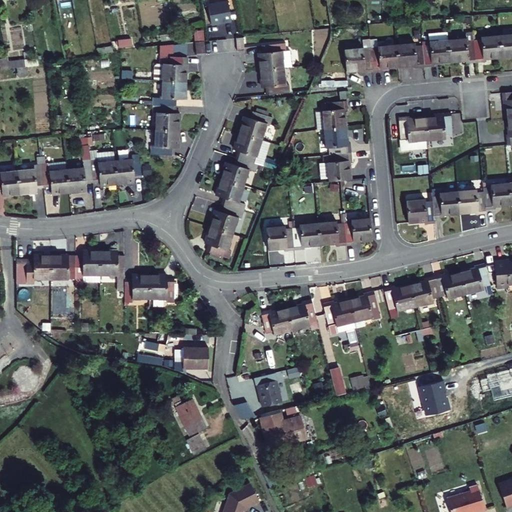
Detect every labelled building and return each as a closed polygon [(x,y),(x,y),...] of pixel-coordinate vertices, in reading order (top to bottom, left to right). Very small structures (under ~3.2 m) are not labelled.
[(446,35),(427,37),(428,45),(421,45),(421,49),(423,71),(433,70),(432,66),(448,65),(446,43),(446,35)] [(511,37),(499,39),(501,61),(511,59),(511,37)] [(480,40),(480,44),(473,45),(474,67),(485,66),(484,62),(501,61),(499,39),(480,40)] [(465,45),(465,41),(446,43),(448,65),(464,63),(464,68),(474,67),(473,45),(465,45)] [(203,44),(195,45),(196,57),(204,56),(203,44)] [(414,50),(413,46),(395,47),(397,69),(412,68),(412,72),(423,71),(421,49),(414,50)] [(376,49),(376,53),(370,54),(372,75),(381,74),(381,71),(397,69),(395,47),(376,49)] [(263,58),(258,58),(260,75),(284,73),(292,72),(290,55),(287,55),(286,48),(262,51),(263,58)] [(363,54),(362,50),(343,52),(345,74),(360,73),(361,76),(372,75),(370,54),(363,54)] [(159,63),(163,63),(162,81),(186,82),(186,64),(183,64),(183,57),(174,57),(174,53),(159,52),(159,63)] [(27,65),(38,63),(37,55),(0,58),(0,67),(16,65),(17,75),(28,74),(27,65)] [(266,91),(267,98),(290,96),(290,89),(286,89),(284,73),(260,75),(262,92),(266,91)] [(162,98),(152,98),(152,105),(175,106),(176,98),(185,99),(186,82),(162,81),(162,98)] [(511,95),(500,97),(501,106),(504,105),(505,121),(511,120),(511,95)] [(152,112),(156,113),(155,130),(178,131),(178,113),(175,113),(175,106),(152,105),(152,112)] [(324,115),(321,115),(322,133),(345,131),(344,116),(346,116),(345,105),(323,107),(324,115)] [(250,113),(248,120),(244,119),(239,135),(260,142),(265,126),(269,127),(271,120),(250,113)] [(440,117),(441,121),(426,122),(427,144),(446,142),(445,139),(453,138),(451,116),(440,117)] [(401,142),(409,141),(409,145),(427,144),(426,122),(410,123),(410,119),(399,120),(401,142)] [(511,120),(505,121),(506,137),(503,137),(504,146),(505,146),(511,145),(511,120)] [(173,154),(173,147),(177,147),(178,131),(155,130),(155,146),(151,146),(150,153),(173,154)] [(324,152),(327,152),(328,159),(350,157),(349,146),(346,147),(345,131),(322,133),(324,152)] [(259,160),(254,158),(260,142),(239,135),(234,151),(237,153),(234,160),(256,167),(259,160)] [(83,157),(90,157),(89,137),(82,137),(83,157)] [(96,156),(96,159),(89,159),(91,182),(98,181),(98,185),(116,183),(114,161),(113,155),(96,156)] [(131,156),(132,159),(114,161),(116,183),(133,181),(133,177),(139,177),(138,165),(137,155),(131,156)] [(327,185),(350,183),(349,169),(351,169),(350,157),(328,159),(321,160),(321,167),(325,167),(327,185)] [(82,160),(83,167),(65,169),(67,192),(85,190),(84,183),(91,182),(89,159),(82,160)] [(247,172),(254,174),(256,167),(234,160),(232,167),(226,165),(221,181),(242,188),(247,172)] [(47,170),(47,164),(40,165),(42,187),(48,186),(49,194),(67,192),(65,169),(47,170)] [(33,165),(33,169),(14,171),(16,193),(35,192),(35,188),(42,187),(40,165),(33,165)] [(321,167),(317,167),(319,186),(327,185),(325,167),(321,167)] [(0,172),(0,194),(16,193),(14,171),(0,172)] [(243,206),(237,203),(242,188),(221,181),(216,196),(222,198),(220,206),(241,213),(243,206)] [(489,188),(483,189),(484,199),(485,210),(494,209),(494,206),(510,205),(508,183),(489,185),(489,188)] [(476,199),(476,196),(458,198),(460,220),(476,218),(476,221),(486,220),(485,210),(484,199),(476,199)] [(439,203),(433,204),(433,208),(434,225),(444,224),(444,221),(460,220),(458,198),(439,199),(439,203)] [(408,228),(423,227),(424,230),(435,230),(434,225),(433,208),(425,209),(424,205),(406,206),(408,228)] [(235,218),(239,220),(241,213),(220,206),(217,213),(214,211),(209,227),(230,234),(235,218)] [(356,249),(355,246),(371,244),(369,222),(350,224),(350,227),(343,228),(345,250),(356,249)] [(333,248),(334,251),(345,250),(343,228),(335,228),(335,226),(316,227),(317,249),(333,248)] [(228,251),(224,250),(230,234),(209,227),(203,244),(206,245),(204,252),(226,259),(228,251)] [(302,254),(302,250),(317,249),(316,227),(296,229),(297,232),(290,232),(292,255),(302,254)] [(281,253),(281,256),(292,255),(290,232),(282,233),(282,230),(264,232),(266,254),(281,253)] [(77,253),(77,256),(70,256),(70,279),(77,279),(77,277),(94,277),(94,253),(77,253)] [(111,256),(111,253),(94,253),(94,277),(112,277),(112,280),(120,280),(120,256),(111,256)] [(28,256),(28,260),(21,260),(21,284),(29,284),(29,280),(47,280),(47,256),(28,256)] [(70,279),(70,256),(47,256),(47,280),(70,279)] [(509,266),(494,267),(497,292),(511,290),(511,268),(510,269),(509,266)] [(476,272),(477,276),(462,280),(467,301),(486,296),(485,294),(491,292),(486,270),(476,272)] [(127,275),(127,280),(120,280),(120,303),(127,303),(127,299),(145,299),(145,275),(127,275)] [(162,280),(162,275),(145,275),(145,299),(162,299),(162,303),(170,303),(170,280),(162,280)] [(447,284),(446,280),(435,282),(441,304),(449,302),(449,305),(467,301),(462,280),(447,284)] [(425,285),(426,288),(411,292),(416,313),(434,309),(434,306),(441,304),(435,282),(425,285)] [(395,292),(384,294),(392,326),(399,324),(398,317),(416,313),(411,292),(396,295),(395,292)] [(365,300),(366,303),(350,307),(355,328),(374,324),(373,321),(381,319),(376,297),(365,300)] [(301,306),(302,310),(287,313),(293,335),(310,331),(310,328),(318,326),(313,303),(301,306)] [(336,310),(335,307),(324,309),(331,341),(357,335),(355,328),(350,307),(336,310)] [(273,317),(272,314),(261,316),(266,338),(273,336),(274,340),(293,335),(287,313),(273,317)] [(182,370),(201,371),(202,351),(183,350),(182,370)] [(161,364),(163,357),(148,355),(147,362),(161,364)] [(338,364),(328,367),(336,393),(345,390),(338,364)] [(254,375),(260,405),(282,400),(276,371),(254,375)] [(352,389),(370,385),(366,372),(349,377),(352,389)] [(190,438),(204,431),(190,402),(176,409),(190,438)] [(283,408),(284,416),(297,413),(295,405),(283,408)] [(280,413),(260,419),(267,444),(280,441),(281,444),(306,438),(300,417),(283,422),(280,413)] [(196,438),(184,444),(191,458),(203,452),(196,438)] [(242,484),(222,495),(215,511),(235,511),(237,509),(251,502),(242,484)] [(511,485),(499,490),(505,511),(507,511),(511,510),(511,485)] [(476,511),(469,487),(461,489),(462,493),(438,500),(441,511),(476,511)]
